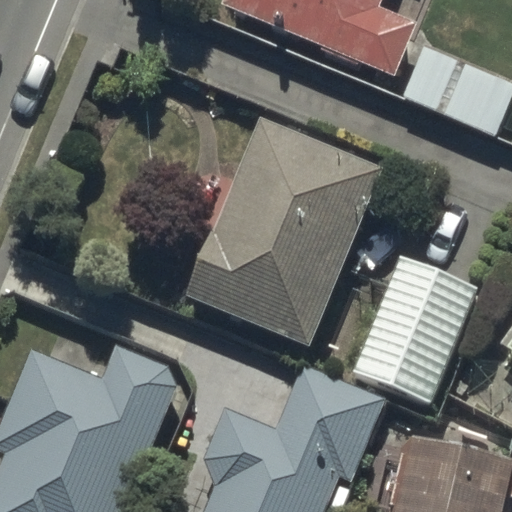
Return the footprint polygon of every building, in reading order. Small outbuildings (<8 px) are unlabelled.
[(231,0),(220,28),(393,98),(416,43),(376,27),(387,0),(231,0)] [(511,99),(426,62),(404,113),(495,153),(511,113),(511,99)] [(383,194),(258,141),(183,317),(308,371),(383,194)] [(479,300),(402,268),(353,388),(429,420),(479,300)] [(104,396),(28,366),(0,436),(0,470),(4,473),(0,482),(0,511),(130,511),(173,405),(168,385),(116,365),(104,396)] [(343,511),(385,419),(302,382),(272,450),(223,429),(201,479),(214,506),(211,511),(343,511)] [(511,511),(511,490),(413,467),(402,511),(511,511)]
